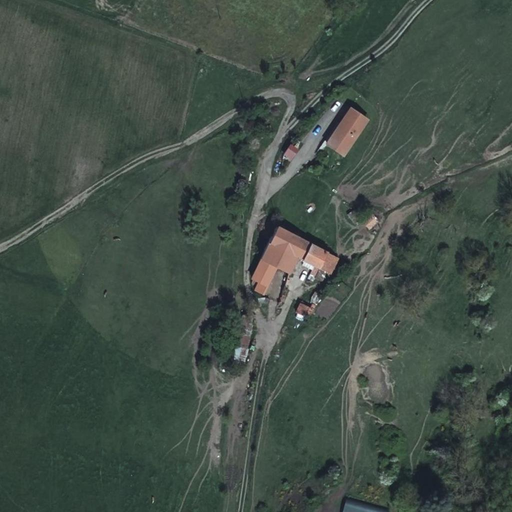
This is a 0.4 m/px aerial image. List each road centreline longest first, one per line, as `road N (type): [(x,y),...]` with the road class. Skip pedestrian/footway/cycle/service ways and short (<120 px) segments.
road 1 (track): [(243,511),(263,362),(245,272),(267,169),(282,134),(428,0)]
road 2 (track): [(0,245),(143,157),(189,142),(267,94),(292,98),(282,134)]
